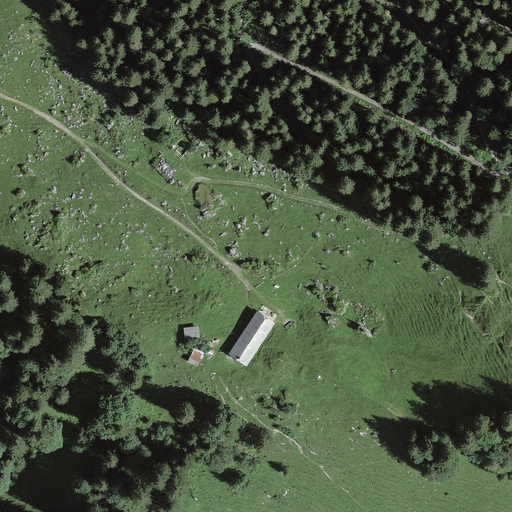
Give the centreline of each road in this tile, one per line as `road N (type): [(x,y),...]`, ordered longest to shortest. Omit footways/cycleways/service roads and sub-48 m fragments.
road 1 (track): [(75,137),(253,289),(221,352)]
road 2 (track): [(511,475),(459,445),(424,439),(403,419)]
